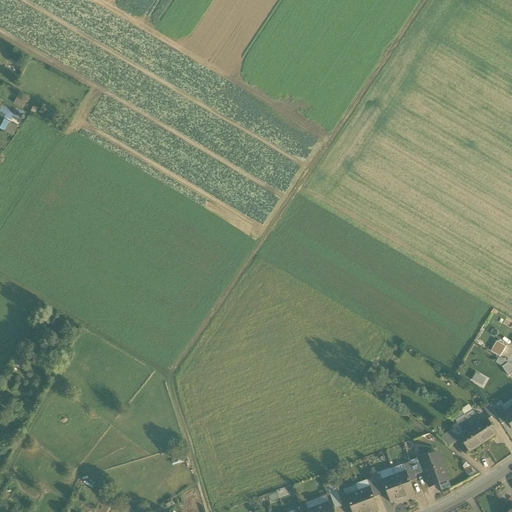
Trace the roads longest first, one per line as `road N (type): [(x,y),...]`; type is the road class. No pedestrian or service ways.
road 1 (track): [(209,511),(168,376),(423,0)]
road 2 (track): [(168,376),(0,275)]
